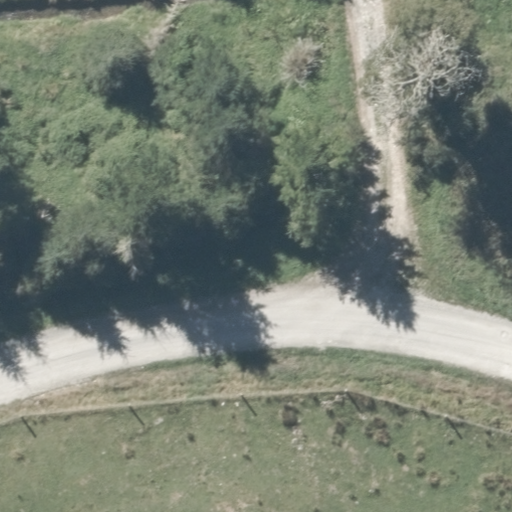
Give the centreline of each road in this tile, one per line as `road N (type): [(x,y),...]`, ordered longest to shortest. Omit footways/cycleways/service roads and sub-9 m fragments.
road 1 (track): [(0,380),(154,325),(330,296),(432,299),(511,318)]
road 2 (track): [(379,0),(432,299)]
